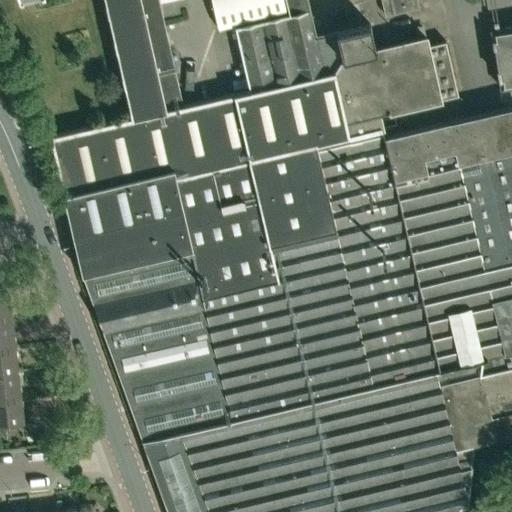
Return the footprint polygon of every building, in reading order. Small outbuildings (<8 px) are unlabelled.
[(100,0),(128,117),(50,135),(69,218),(81,268),(102,326),(168,511),(464,511),(472,450),(455,454),(435,367),(438,366),(383,136),(378,112),(456,93),(444,40),(426,45),(424,36),(374,47),(368,22),(325,32),(313,35),(309,19),(304,0),(284,0),(288,12),(234,25),(249,89),(182,105),(164,22),(159,2),(167,0),(100,0)] [(282,0),(210,0),(217,27),(286,11),(282,0)] [(380,0),(384,15),(419,7),(417,0),(380,0)] [(511,24),(490,28),(499,87),(511,84),(511,24)] [(511,105),(383,136),(438,366),(435,367),(455,454),(472,450),(473,441),(511,432),(511,105)] [(0,320),(11,319),(8,294),(0,294),(0,320)] [(0,346),(14,344),(11,319),(0,320),(0,346)] [(0,371),(18,370),(14,344),(0,346),(0,371)] [(0,397),(21,395),(18,370),(0,371),(0,397)] [(21,395),(0,397),(0,423),(24,421),(21,395)]
